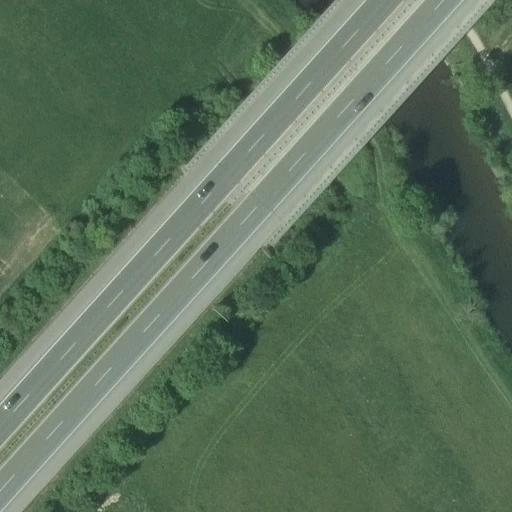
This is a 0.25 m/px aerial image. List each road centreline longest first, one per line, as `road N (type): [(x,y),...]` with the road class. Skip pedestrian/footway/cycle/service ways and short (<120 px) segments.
road 1 (motorway): [(0,489),(441,0)]
road 2 (motorway): [(383,0),(0,425)]
road 3 (track): [(446,0),(482,45),(511,103)]
